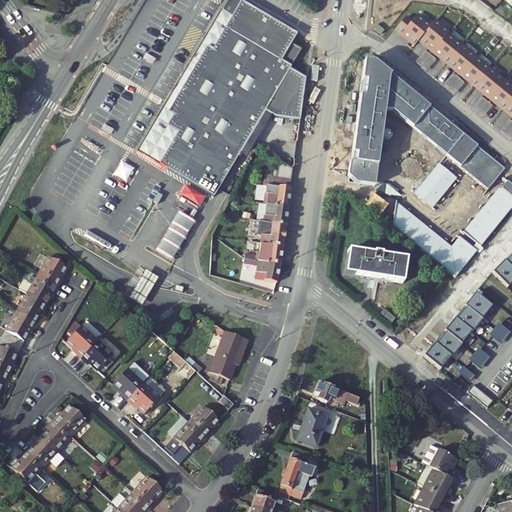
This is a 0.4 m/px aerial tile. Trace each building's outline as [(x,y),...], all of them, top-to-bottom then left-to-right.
[(246,148),(243,147),(265,110),(276,116),(300,120),(306,76),(290,67),(302,48),(292,42),(297,32),(243,0),(226,0),(201,44),(206,47),(187,79),(182,76),(137,151),(214,196),(239,153),(242,155),(246,148)] [(394,30),(414,45),(418,41),(429,27),(416,15),(410,22),(404,18),(394,30)] [(429,27),(418,41),(432,52),(446,35),(448,33),(434,21),(429,27)] [(373,29),(381,35),(384,31),(376,25),(373,29)] [(446,35),(432,52),(446,64),(460,46),(446,35)] [(206,47),(201,44),(182,76),(187,79),(206,47)] [(460,46),(446,64),(460,75),(474,58),(460,46)] [(429,55),(424,51),(414,62),(420,67),(429,55)] [(435,60),(429,55),(420,67),(426,72),(435,60)] [(474,58),(460,75),(474,87),(489,69),(474,58)] [(373,63),(363,61),(347,183),(374,187),(384,108),(388,104),(397,111),(394,115),(435,148),(438,145),(448,153),(445,156),(487,190),(504,170),(373,63)] [(489,69),(474,87),(488,98),(503,81),(489,69)] [(458,78),(452,74),(443,86),(448,90),(458,78)] [(458,78),(448,90),(454,95),(463,83),(458,78)] [(511,88),(503,81),(488,98),(502,110),(511,98),(511,88)] [(480,97),(471,109),(476,113),(486,101),(480,97)] [(511,98),(502,110),(511,117),(511,98)] [(476,113),(482,118),(492,106),(486,101),(476,113)] [(246,148),(242,155),(246,157),(272,114),(265,110),(243,147),(246,148)] [(499,131),(504,136),(511,126),(511,122),(508,120),(499,131)] [(291,168),(274,158),(273,177),(289,180),(291,168)] [(113,175),(129,183),(136,170),(120,162),(113,175)] [(438,165),(414,194),(430,207),(453,179),(438,165)] [(289,180),(273,177),(264,176),(263,186),(265,186),(262,204),(265,204),(288,207),(290,189),(288,189),(289,180)] [(464,235),(479,247),(511,207),(511,187),(506,182),(464,235)] [(265,204),(263,222),(285,225),(288,207),(265,204)] [(446,247),(395,205),(392,227),(454,278),(476,251),(460,239),(449,253),(444,250),(446,247)] [(192,221),(179,213),(172,224),(186,232),(192,221)] [(260,243),(282,247),(285,225),(263,222),(249,220),(249,225),(262,227),(260,243)] [(186,232),(172,224),(169,230),(182,238),(186,232)] [(182,238),(169,230),(157,251),(170,259),(182,238)] [(243,259),(279,265),(282,247),(260,243),(258,256),(244,254),(243,259)] [(401,283),(405,260),(381,256),(381,250),(373,249),(373,255),(353,252),(354,249),(352,248),(351,251),(347,251),(343,274),(401,283)] [(47,256),(36,275),(57,287),(62,278),(61,278),(67,268),(47,256)] [(254,280),(276,282),(279,265),(243,259),(242,264),(256,266),(254,280)] [(491,273),(506,288),(511,281),(511,270),(505,264),(506,264),(504,262),(503,261),(497,266),(498,267),(491,273)] [(158,278),(145,271),(129,299),(142,306),(158,278)] [(52,296),(57,287),(36,275),(34,278),(29,275),(26,282),(23,281),(18,289),(26,294),(46,305),(51,295),(52,296)] [(40,315),(46,305),(26,294),(15,312),(36,324),(41,315),(40,315)] [(475,294),(465,307),(479,318),(480,320),(485,314),(484,313),(490,306),(475,294)] [(474,325),(479,318),(465,307),(464,306),(454,318),(455,319),(470,332),(475,326),(474,325)] [(32,332),(36,324),(15,312),(1,338),(20,348),(30,331),(32,332)] [(458,343),(459,344),(465,337),(470,332),(455,319),(445,332),(458,343)] [(493,330),(504,339),(509,333),(497,323),(492,329),(493,330)] [(81,358),(96,341),(80,326),(66,342),(74,350),(73,351),(81,358)] [(488,335),(500,345),(504,339),(493,330),(492,329),(488,335)] [(249,341),(225,331),(211,373),(232,381),(238,364),(244,348),(247,349),(249,341)] [(435,344),(434,344),(450,357),(455,351),(453,350),(458,343),(445,332),(444,331),(434,343),(435,344)] [(14,366),(12,365),(20,348),(1,338),(0,339),(0,370),(9,375),(14,366)] [(88,365),(89,364),(98,371),(112,355),(96,341),(81,358),(88,365)] [(424,357),(439,369),(445,362),(450,357),(434,344),(424,357)] [(241,365),(247,349),(244,348),(238,364),(241,365)] [(472,354),(484,364),(489,358),(477,348),(472,354)] [(179,369),(184,364),(173,354),(169,359),(179,369)] [(467,360),(479,370),(484,364),(472,354),(467,360)] [(468,383),(473,376),(462,367),(457,373),(468,383)] [(128,401),(143,383),(127,369),(113,385),(121,393),(120,394),(128,401)] [(5,384),(9,375),(0,370),(0,391),(4,383),(5,384)] [(135,407),(136,406),(145,414),(159,398),(143,383),(128,401),(135,407)] [(327,404),(328,399),(344,405),(346,401),(359,407),(359,399),(319,383),(315,394),(319,395),(317,400),(327,404)] [(472,385),(467,392),(486,408),(491,401),(472,385)] [(232,404),(223,396),(219,401),(227,409),(232,404)] [(54,421),(71,436),(85,421),(69,406),(62,414),(61,413),(54,421)] [(211,430),(219,421),(203,406),(188,422),(206,438),(212,431),(211,430)] [(317,447),(328,416),(308,409),(297,440),(317,447)] [(348,411),(346,415),(360,420),(360,415),(348,411)] [(360,420),(346,415),(344,422),(357,428),(360,420)] [(41,437),(57,452),(71,436),(54,421),(48,428),(49,428),(41,437)] [(206,438),(188,422),(174,438),(190,453),(197,444),(199,446),(206,438)] [(25,452),(42,468),(57,452),(41,437),(33,445),(32,444),(25,452)] [(452,468),(457,459),(431,445),(421,463),(426,466),(429,467),(434,469),(450,478),(454,469),(452,468)] [(185,457),(182,455),(183,453),(178,449),(170,460),(179,466),(185,457)] [(28,483),(42,468),(25,452),(19,459),(20,460),(12,469),(28,483)] [(301,499),(312,467),(300,463),(302,456),(292,452),(277,496),(284,499),(290,501),(292,496),(301,499)] [(424,488),(434,469),(429,467),(426,466),(417,484),(424,488)] [(447,488),(452,479),(450,478),(434,469),(424,488),(444,498),(449,489),(447,488)] [(132,493),(149,509),(156,501),(155,500),(163,492),(147,477),(132,493)] [(444,498),(424,488),(415,506),(419,508),(427,511),(434,511),(438,506),(440,507),(444,498)] [(146,511),(149,509),(132,493),(125,500),(119,494),(111,502),(118,508),(121,511),(146,511)] [(66,499),(63,496),(58,501),(62,505),(66,499)] [(255,496),(251,507),(266,511),(288,511),(290,508),(281,506),(284,499),(277,496),(275,496),(273,502),(255,496)] [(511,511),(511,501),(499,504),(499,511),(511,511)]
